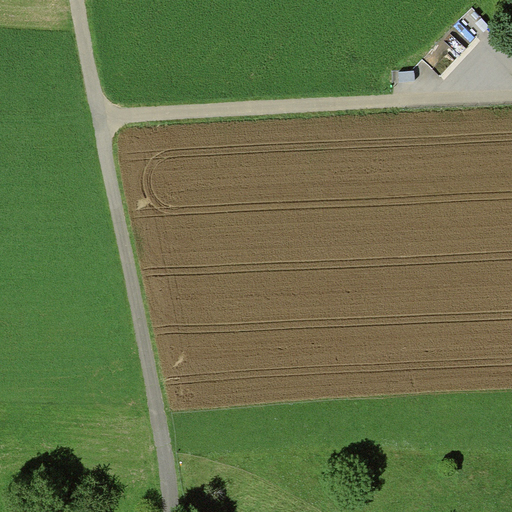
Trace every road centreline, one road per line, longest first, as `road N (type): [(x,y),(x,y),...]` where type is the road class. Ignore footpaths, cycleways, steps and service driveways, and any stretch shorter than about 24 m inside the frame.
road 1 (track): [(511,96),(98,118),(79,0)]
road 2 (track): [(98,118),(156,402),(169,511)]
